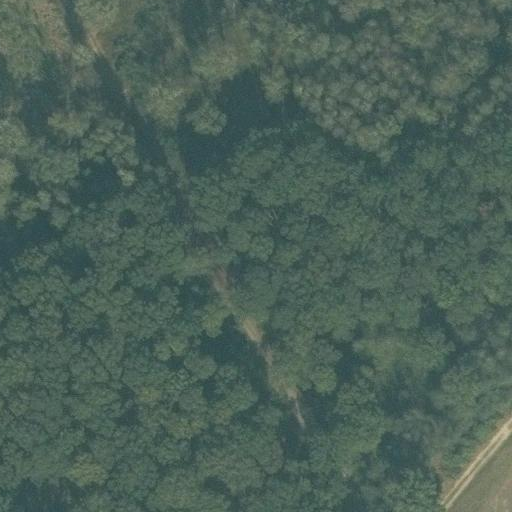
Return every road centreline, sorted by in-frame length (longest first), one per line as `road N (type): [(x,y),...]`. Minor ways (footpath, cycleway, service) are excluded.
road 1 (track): [(308,428),(168,197),(63,0)]
road 2 (track): [(428,511),(511,419)]
